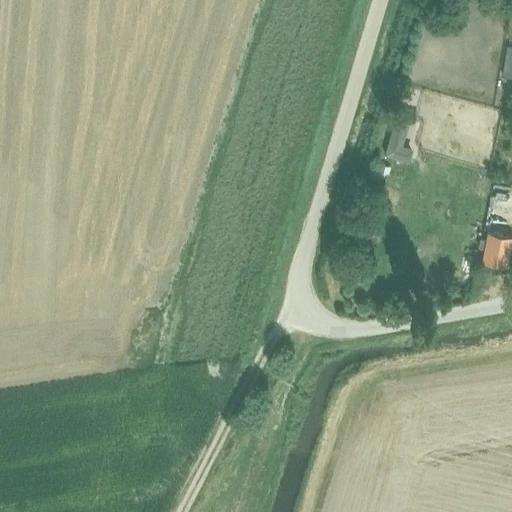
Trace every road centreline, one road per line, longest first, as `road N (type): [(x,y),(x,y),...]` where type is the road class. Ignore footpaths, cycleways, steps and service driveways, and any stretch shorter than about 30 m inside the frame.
road 1 (tertiary): [(301,313),(296,295),(383,0)]
road 2 (residential): [(301,313),(256,368),(179,511)]
road 3 (tertiary): [(511,303),(353,329),(301,313)]
